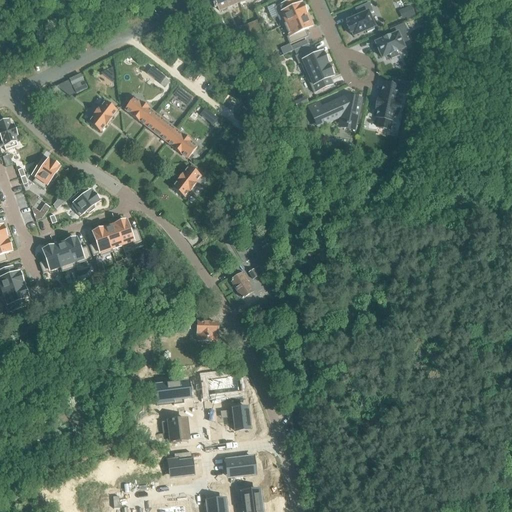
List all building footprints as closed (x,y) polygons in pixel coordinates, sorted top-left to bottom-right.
[(214,0),(220,13),(240,4),(249,0),(214,0)] [(302,6),(302,5),(301,4),(295,7),(292,1),(274,9),(281,26),(306,15),(305,14),(307,13),(304,6),(302,6)] [(374,28),(368,13),(372,11),(369,3),(355,9),(358,17),(346,22),(348,26),(346,26),(349,34),(351,33),(353,37),(366,31),(367,33),(374,30),(373,29),(373,28),(374,28)] [(409,7),(403,10),(407,20),(415,17),(414,14),(411,6),(409,7)] [(288,37),(286,38),(290,45),(308,37),(305,31),(314,27),(308,14),(306,15),(281,26),(282,27),(284,26),(288,37)] [(396,52),(403,49),(402,44),(408,41),(407,38),(405,34),(407,33),(403,24),(389,30),(392,36),(391,36),(390,37),(389,36),(389,38),(385,39),(383,40),(383,39),(382,39),(382,40),(381,41),(375,44),(382,58),(389,55),(391,60),(398,57),(396,52)] [(292,51),(294,51),(308,44),(306,40),(290,47),(292,51)] [(327,64),(327,63),(329,62),(325,54),(323,55),(322,53),(316,55),(313,49),(295,57),(298,64),(300,63),(305,75),(328,65),(327,64)] [(305,75),(313,94),(329,87),(326,80),(333,77),(332,76),(328,66),(328,65),(305,75)] [(165,78),(151,67),(146,74),(159,84),(165,78)] [(112,68),(100,73),(111,82),(114,79),(112,68)] [(80,76),(69,81),(72,86),(82,81),(80,76)] [(411,83),(403,82),(402,90),(409,91),(411,83)] [(83,83),(80,84),(73,88),(76,94),(86,89),(83,83)] [(394,103),(397,89),(390,87),(386,86),(385,94),(381,94),(380,100),(378,100),(378,101),(376,109),(376,110),(378,110),(377,115),(376,118),(379,118),(378,122),(377,125),(377,127),(389,130),(390,121),(392,113),(397,114),(399,104),(394,103)] [(191,98),(178,88),(173,95),(186,105),(191,98)] [(354,131),(358,113),(360,100),(357,99),(357,98),(351,97),(348,96),(348,97),(345,97),(345,98),(319,109),(317,104),(307,108),(310,114),(313,112),(320,126),(324,124),(341,117),(340,123),(346,125),(345,126),(349,126),(349,125),(351,126),(353,126),(352,131),(354,131)] [(134,119),(140,113),(145,106),(134,98),(124,111),(134,119)] [(95,112),(102,117),(109,123),(117,112),(104,101),(95,112)] [(155,114),(145,106),(140,113),(134,119),(145,128),(150,121),(155,114)] [(199,116),(213,126),(218,119),(205,109),(199,116)] [(101,134),(109,123),(102,117),(95,112),(87,123),(101,134)] [(155,114),(150,121),(145,128),(155,136),(166,122),(155,114)] [(0,144),(2,144),(4,148),(16,144),(13,135),(15,134),(11,123),(9,124),(7,119),(5,119),(4,117),(0,118),(0,144)] [(176,131),(166,122),(155,136),(166,144),(171,137),(176,131)] [(176,131),(171,137),(166,144),(176,152),(187,139),(176,131)] [(198,147),(187,139),(176,152),(187,161),(198,147)] [(40,163),(31,176),(35,178),(32,182),(43,190),(49,181),(52,182),(56,176),(55,174),(59,168),(57,167),(58,165),(53,161),(52,163),(47,160),(43,166),(40,163)] [(188,167),(179,178),(193,188),(201,177),(188,167)] [(171,188),(185,199),(193,188),(179,178),(171,188)] [(82,191),(70,201),(72,204),(71,206),(79,217),(86,212),(88,213),(94,209),(93,206),(98,202),(90,191),(85,195),(82,191)] [(31,209),(36,222),(42,220),(44,216),(39,213),(32,208),(31,209)] [(116,225),(115,225),(122,246),(132,243),(133,245),(141,242),(136,230),(130,232),(126,221),(124,222),(123,220),(115,223),(116,225)] [(115,225),(103,229),(111,250),(122,246),(115,225)] [(96,244),(89,246),(93,257),(99,254),(100,256),(111,252),(111,250),(103,229),(92,233),(96,244)] [(6,239),(0,241),(0,263),(7,261),(5,254),(11,252),(6,239)] [(76,239),(64,243),(73,266),(91,260),(86,247),(80,250),(76,239)] [(64,243),(53,247),(61,268),(62,272),(74,268),(73,266),(64,243)] [(46,262),(39,264),(43,274),(49,272),(61,268),(53,247),(52,247),(51,245),(43,248),(44,250),(42,251),(46,262)] [(260,281),(265,277),(259,266),(248,273),(252,280),(258,277),(260,281)] [(10,269),(0,271),(0,293),(23,286),(25,285),(21,272),(12,275),(10,269)] [(232,282),(231,283),(241,299),(242,298),(242,299),(253,292),(247,282),(249,281),(244,273),(232,281),(232,282)] [(23,286),(0,293),(0,294),(7,314),(23,308),(21,301),(28,299),(27,297),(29,296),(26,288),(24,289),(23,286)] [(180,323),(191,323),(191,317),(191,312),(182,312),(182,317),(180,317),(180,323)] [(217,324),(196,324),(196,342),(216,342),(216,336),(217,336),(217,324)] [(237,376),(209,380),(210,390),(214,390),(214,394),(223,393),(223,394),(229,393),(239,391),(237,376)] [(186,382),(153,386),(156,405),(173,403),(173,405),(183,404),(183,399),(188,398),(186,382)] [(232,411),(226,411),(227,419),(233,418),(235,432),(250,430),(247,408),(232,410),(232,411)] [(183,420),(159,423),(160,434),(167,433),(168,442),(186,440),(183,420)] [(174,460),(169,460),(172,477),(193,475),(190,453),(174,455),(174,460)] [(234,460),(226,461),(228,479),(254,475),(252,458),(242,459),(242,460),(234,461),(234,460)] [(261,511),(259,491),(242,493),(244,511),(261,511)] [(225,511),(224,500),(206,502),(207,511),(225,511)]
